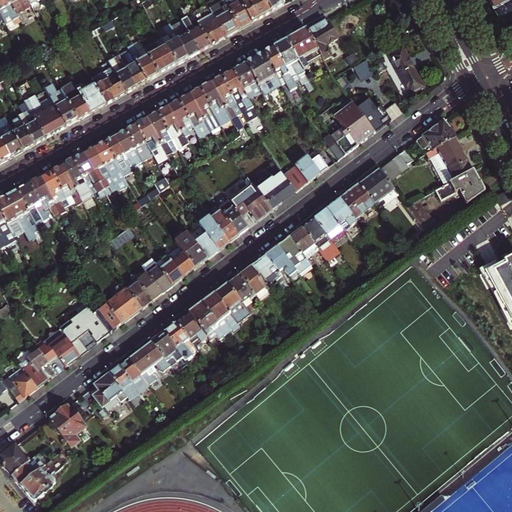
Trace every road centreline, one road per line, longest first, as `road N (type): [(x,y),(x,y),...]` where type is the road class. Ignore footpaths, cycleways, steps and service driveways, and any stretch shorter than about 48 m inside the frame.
road 1 (residential): [(467,85),(0,438)]
road 2 (tertiary): [(0,184),(330,0)]
